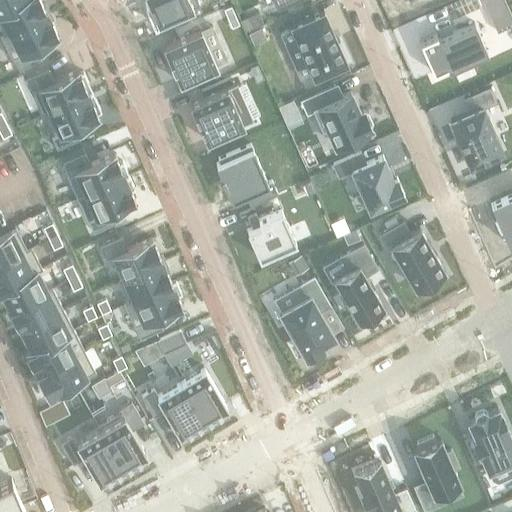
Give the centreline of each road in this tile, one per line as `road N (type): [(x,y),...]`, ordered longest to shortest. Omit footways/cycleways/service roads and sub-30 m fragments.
road 1 (residential): [(288,436),(107,32),(84,0)]
road 2 (residential): [(349,0),(491,321)]
road 3 (residential): [(325,415),(491,321)]
road 4 (residential): [(0,357),(66,511)]
road 5 (residential): [(157,511),(288,436)]
